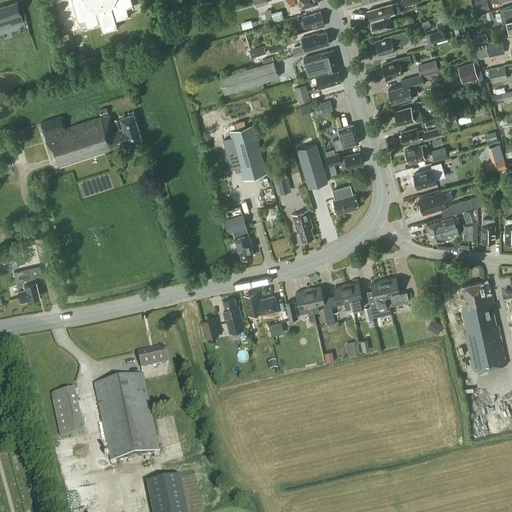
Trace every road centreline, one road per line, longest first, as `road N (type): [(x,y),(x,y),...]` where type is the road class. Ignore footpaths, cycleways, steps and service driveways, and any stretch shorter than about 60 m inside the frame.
road 1 (secondary): [(0,330),(313,263),(374,221)]
road 2 (secondary): [(374,221),(383,187),(329,0)]
road 3 (residential): [(374,221),(412,251),(511,259)]
